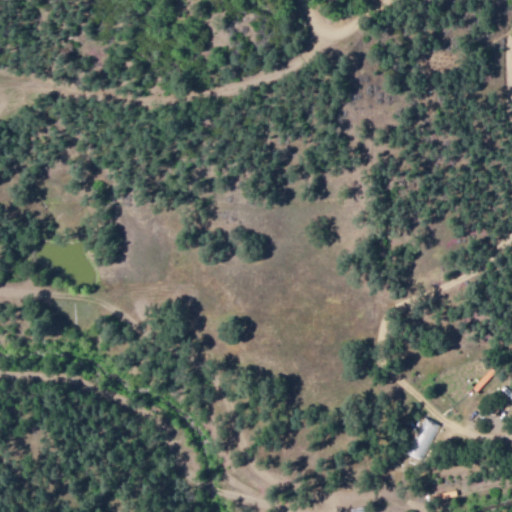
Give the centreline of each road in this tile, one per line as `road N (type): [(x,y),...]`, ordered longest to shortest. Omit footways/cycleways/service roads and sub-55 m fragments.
road 1 (residential): [(0,365),(87,382),(145,408),(219,476),(261,500),(309,506),(384,498),(428,511)]
road 2 (residential): [(303,0),(334,26),(391,19),(410,0)]
